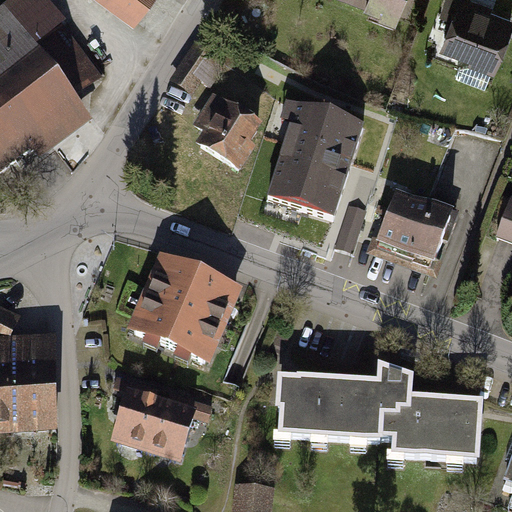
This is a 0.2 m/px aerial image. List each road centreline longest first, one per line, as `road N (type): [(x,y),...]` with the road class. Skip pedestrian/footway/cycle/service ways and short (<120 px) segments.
road 1 (tertiary): [(94,215),(160,226),(511,358)]
road 2 (tertiary): [(62,511),(60,307),(24,252)]
road 3 (unclassified): [(208,0),(105,169),(94,215)]
